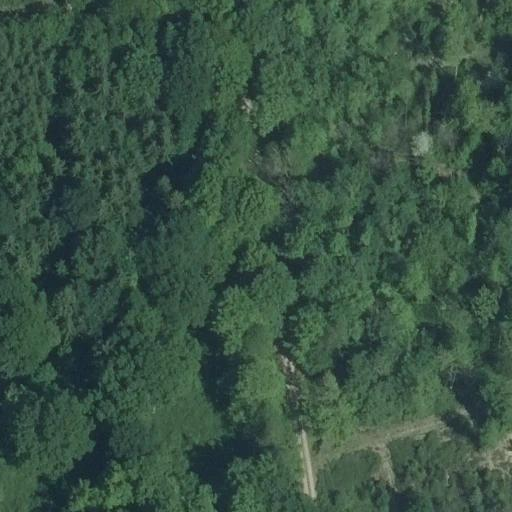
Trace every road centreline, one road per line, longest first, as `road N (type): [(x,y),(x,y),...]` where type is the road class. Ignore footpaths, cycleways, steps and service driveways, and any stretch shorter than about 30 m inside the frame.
road 1 (track): [(224,0),(313,511)]
road 2 (track): [(119,0),(0,20)]
